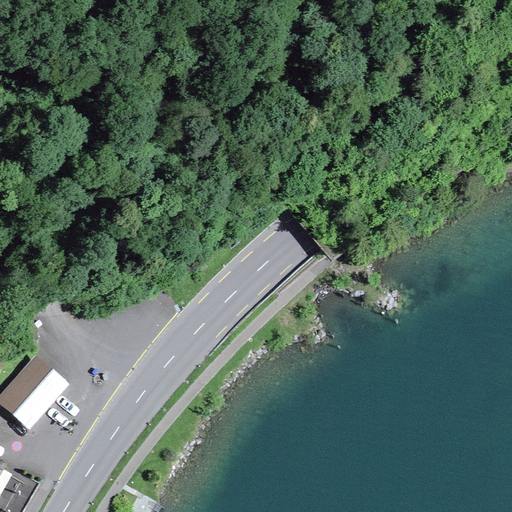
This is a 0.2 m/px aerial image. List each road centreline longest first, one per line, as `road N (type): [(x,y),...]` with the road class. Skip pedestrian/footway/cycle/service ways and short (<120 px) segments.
road 1 (primary): [(511,92),(302,230),(159,372),(62,511)]
road 2 (track): [(51,303),(48,247),(213,0)]
